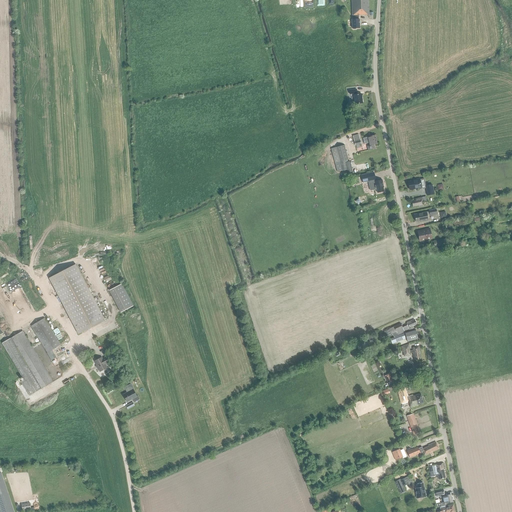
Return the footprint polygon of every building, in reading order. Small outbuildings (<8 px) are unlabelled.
[(358,16),(369,15),(368,0),(351,0),(352,16),(353,20),(352,20),(352,29),(360,28),(359,19),(358,20),(358,16)] [(362,103),(361,94),(357,95),(356,90),(349,91),(349,94),(353,94),(355,104),(362,103)] [(353,137),(355,146),(361,145),(359,135),(353,137)] [(368,137),(363,138),(364,144),(369,143),(370,146),(367,146),(368,150),(375,149),(374,145),(377,144),(375,135),(368,137)] [(331,149),(335,164),(337,172),(342,170),(342,171),(347,170),(348,173),(352,172),(350,162),(345,163),(345,161),(348,160),(344,146),(331,149)] [(374,173),(361,175),(363,183),(369,181),(374,180),(375,180),(374,173)] [(412,182),(408,182),(409,190),(421,187),(421,189),(426,188),(425,186),(424,179),(420,179),(419,179),(411,181),(412,182)] [(370,184),(369,184),(370,190),(376,189),(377,193),(384,192),(383,188),(383,187),(382,180),(376,181),(374,182),(374,180),(369,181),(370,184)] [(432,184),(425,186),(426,188),(427,195),(434,194),(432,184)] [(415,200),(411,201),(413,207),(418,206),(418,207),(423,206),(423,202),(426,202),(426,197),(415,199),(415,200)] [(429,212),(414,215),(416,222),(420,221),(420,222),(428,220),(427,215),(430,214),(430,216),(437,214),(436,209),(429,210),(429,212)] [(444,223),(445,228),(466,225),(465,219),(444,223)] [(425,230),(425,231),(418,232),(419,241),(426,240),(427,240),(430,240),(430,239),(431,239),(429,229),(425,230)] [(433,242),(435,248),(449,245),(448,239),(433,242)] [(49,278),(78,335),(105,321),(75,264),(49,278)] [(108,289),(117,312),(131,306),(122,283),(108,289)] [(31,326),(47,353),(52,350),(60,345),(44,318),(31,326)] [(416,324),(414,320),(406,323),(407,326),(402,328),(401,324),(394,327),(397,335),(404,332),(409,329),(409,330),(414,328),(413,326),(416,324)] [(396,341),(406,338),(407,342),(418,339),(415,330),(405,333),(395,337),(396,341)] [(21,382),(29,396),(39,390),(53,382),(23,331),(2,344),(24,380),(21,382)] [(373,335),(367,337),(357,342),(361,349),(376,342),(373,335)] [(410,353),(413,353),(413,355),(415,355),(416,360),(420,359),(419,354),(420,354),(419,347),(412,348),(413,350),(410,351),(409,349),(408,345),(410,345),(410,344),(401,347),(402,352),(404,352),(405,356),(410,356),(410,353)] [(51,361),(56,358),(52,350),(47,353),(51,361)] [(94,361),(100,372),(107,368),(105,365),(110,362),(107,357),(102,359),(101,358),(94,361)] [(389,374),(385,376),(388,383),(393,381),(389,374)] [(127,402),(132,399),(134,402),(139,399),(138,396),(137,396),(133,390),(134,390),(131,384),(124,387),(127,393),(123,395),(127,402)] [(418,406),(417,405),(423,403),(421,394),(414,396),(413,395),(407,397),(405,389),(404,385),(400,386),(401,390),(398,390),(401,403),(409,401),(410,408),(418,406)] [(407,416),(414,435),(419,433),(413,414),(407,416)] [(433,452),(439,449),(435,442),(428,445),(428,447),(423,449),(422,447),(418,449),(417,448),(414,449),(414,450),(416,455),(420,453),(423,451),(425,455),(433,451),(433,452)] [(396,460),(402,458),(398,450),(393,452),(396,460)] [(438,474),(439,479),(445,478),(443,471),(445,470),(443,463),(428,467),(430,476),(438,474)] [(0,511),(13,511),(1,473),(0,472),(0,511)] [(394,482),(400,494),(405,491),(403,486),(408,484),(409,486),(413,484),(409,476),(400,480),(400,479),(394,482)] [(415,488),(417,498),(425,497),(424,490),(422,483),(418,483),(418,488),(415,488)] [(433,491),(434,496),(434,499),(435,498),(435,497),(443,495),(443,494),(444,494),(443,488),(433,491)] [(442,496),(444,503),(440,504),(441,506),(446,505),(445,504),(452,502),(450,494),(442,496)]
